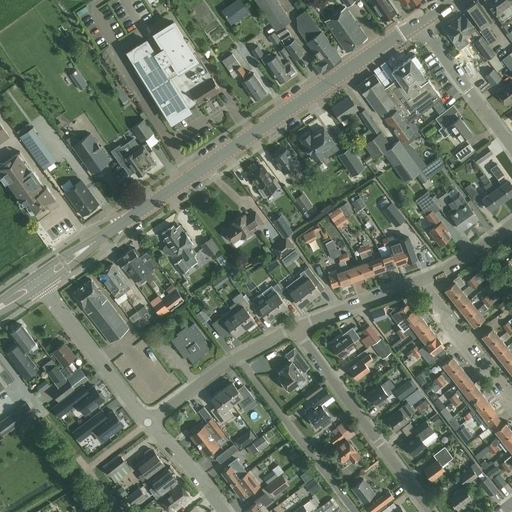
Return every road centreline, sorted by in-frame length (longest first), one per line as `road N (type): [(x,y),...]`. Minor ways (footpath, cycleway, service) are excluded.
road 1 (primary): [(38,281),(419,23)]
road 2 (residential): [(429,511),(294,329)]
road 3 (residential): [(353,511),(237,356)]
road 4 (residential): [(147,422),(38,281)]
road 5 (residential): [(511,147),(419,23)]
road 6 (residential): [(511,396),(479,370),(420,279)]
road 7 (residential): [(294,329),(420,279)]
